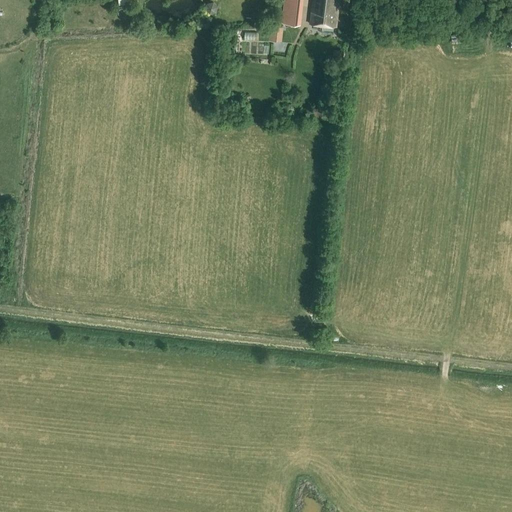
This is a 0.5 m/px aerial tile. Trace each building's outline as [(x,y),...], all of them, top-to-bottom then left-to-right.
[(285,0),(283,22),(300,23),(302,0),(285,0)] [(312,0),(310,24),(335,27),(337,0),(312,0)] [(217,12),(217,1),(206,1),(207,12),(217,12)] [(257,40),(257,31),(245,31),(245,40),(257,40)] [(342,51),(334,50),(333,59),(341,60),(342,51)]
